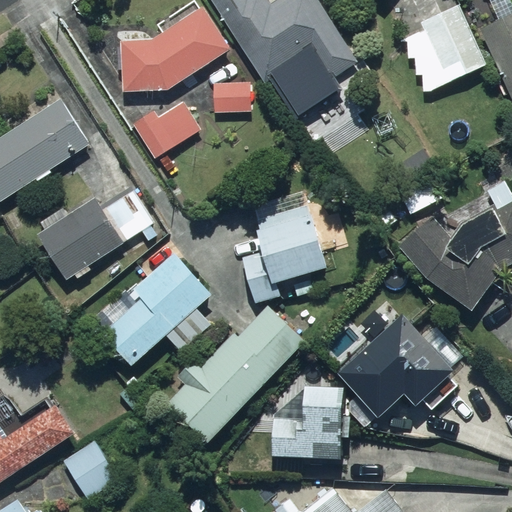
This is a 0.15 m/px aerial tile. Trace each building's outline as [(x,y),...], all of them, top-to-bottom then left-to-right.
[(119,33),(121,43),(121,92),(168,93),(231,49),(197,0),(195,0),(158,26),(163,34),(153,41),(150,32),(119,33)] [(207,0),(265,84),(269,81),(273,87),(288,77),(285,72),(310,54),(330,84),(360,64),(316,0),(279,0),(272,5),(268,0),(207,0)] [(511,16),(481,31),(511,98),(511,16)] [(466,17),(403,43),(425,94),(487,68),(466,17)] [(253,86),(213,84),(212,112),(252,113),(253,86)] [(63,100),(0,140),(0,204),(92,145),(63,100)] [(157,161),(202,130),(183,102),(160,118),(156,111),(133,126),(157,161)] [(46,233),(38,239),(67,282),(154,224),(131,190),(103,208),(97,198),(67,217),(62,210),(40,225),(46,233)] [(261,251),(243,256),(256,305),(282,298),(279,286),(327,273),(304,192),(249,208),(261,251)] [(432,271),(427,282),(476,312),(502,270),(511,264),(511,203),(460,228),(452,237),(434,218),(408,242),(432,271)] [(197,310),(211,297),(173,255),(133,293),(140,301),(102,337),(133,370),(167,339),(181,355),(212,326),(197,310)] [(207,448),(304,343),(264,305),(166,410),(207,448)] [(374,343),(338,375),(357,396),(346,406),(366,429),(402,397),(413,409),(421,402),(432,414),(459,390),(449,378),(454,374),(402,316),(399,318),(389,307),(363,331),(374,343)] [(341,461),(344,389),(304,387),(275,416),(273,459),(341,461)] [(0,484),(75,437),(55,407),(1,441),(0,439),(0,484)] [(97,442),(64,463),(88,502),(121,481),(97,442)] [(472,511),(470,509),(466,511),(406,511),(389,491),(362,511),(350,511),(332,488),(303,511),(292,497),(276,509),(277,511),(472,511)] [(25,511),(18,501),(0,511),(42,511),(41,510),(38,511),(25,511)]
